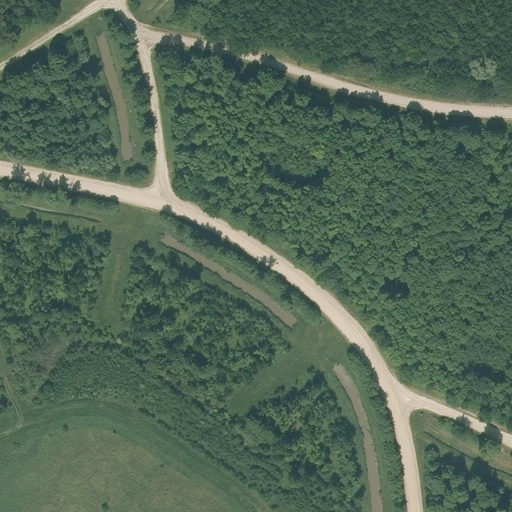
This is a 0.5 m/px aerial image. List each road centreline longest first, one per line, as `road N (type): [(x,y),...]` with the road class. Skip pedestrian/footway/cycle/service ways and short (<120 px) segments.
road 1 (track): [(511,443),(389,388),(325,301),(247,241),(167,202),(0,169)]
road 2 (track): [(511,112),(408,105),(216,47),(141,35),(115,0)]
road 3 (unknown): [(159,201),(141,35)]
road 4 (track): [(413,511),(389,388)]
